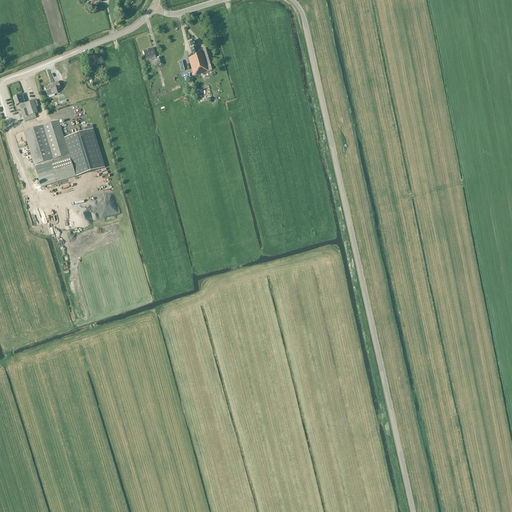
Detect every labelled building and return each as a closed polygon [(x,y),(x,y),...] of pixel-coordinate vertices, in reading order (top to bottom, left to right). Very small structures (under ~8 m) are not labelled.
[(197,52),(194,41),(189,42),(192,53),(191,54),(191,55),(187,56),(194,76),(215,70),(208,48),(197,52)] [(153,49),(143,52),(145,59),(152,57),(152,60),(151,60),(152,63),(156,62),(155,56),(153,49)] [(99,65),(96,57),(91,58),(94,66),(95,66),(96,69),(100,68),(99,65)] [(56,90),(59,88),(57,82),(52,84),(53,85),(45,88),(48,96),(57,93),(56,90)] [(20,98),(19,96),(13,98),(16,106),(19,105),(21,111),(23,118),(24,122),(36,118),(35,115),(40,113),(36,100),(25,104),(23,97),(20,98)] [(75,177),(58,121),(23,132),(40,187),(75,177)]
